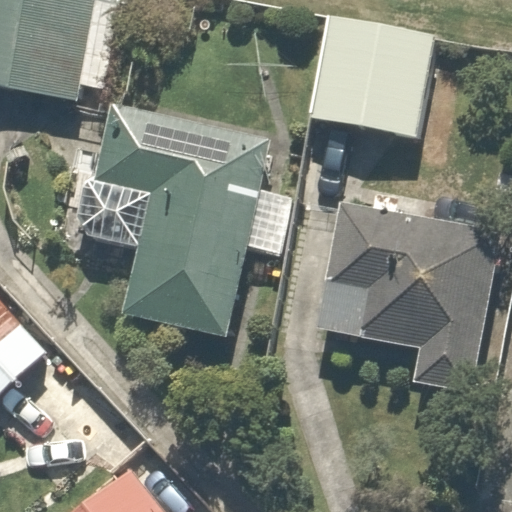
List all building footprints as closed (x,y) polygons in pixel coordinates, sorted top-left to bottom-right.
[(0,0),(0,88),(108,108),(128,0),(0,0)] [(437,31),(328,14),(311,120),(420,137),(437,31)] [(276,153),(119,115),(103,179),(154,191),(123,320),(229,346),(276,153)] [(500,241),(342,213),(318,345),(418,363),(413,388),(471,398),(500,241)] [(0,292),(0,399),(53,353),(0,292)] [(169,511),(142,476),(94,511),(169,511)]
